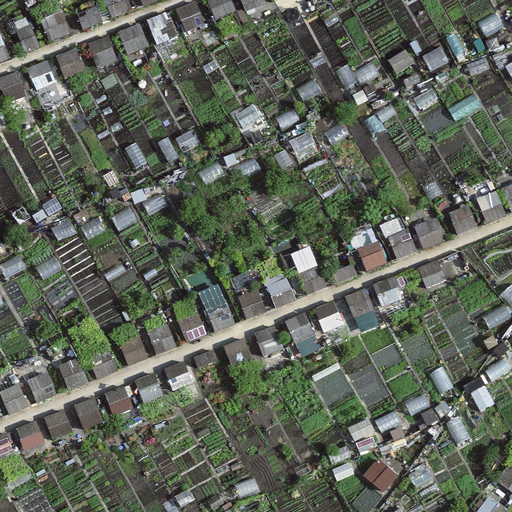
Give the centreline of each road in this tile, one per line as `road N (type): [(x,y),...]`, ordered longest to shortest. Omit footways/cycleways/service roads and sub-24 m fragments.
road 1 (track): [(511,220),(0,426)]
road 2 (track): [(186,0),(0,73)]
